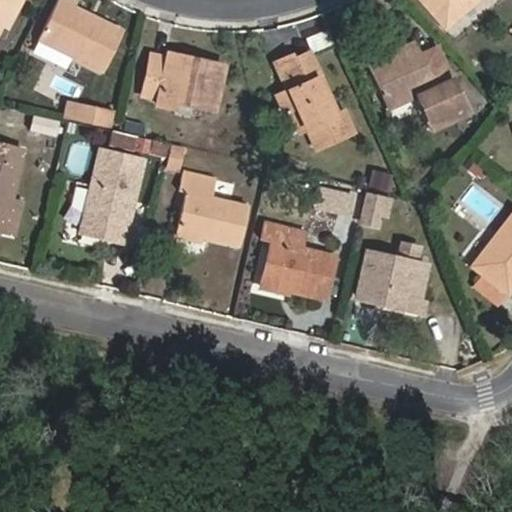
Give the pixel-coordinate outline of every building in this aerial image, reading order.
[(0,0),(0,33),(16,0),(0,0)] [(71,0),(58,0),(38,40),(103,73),(124,30),(75,6),(77,3),(71,0)] [(421,0),(445,27),(477,0),(421,0)] [(438,47),(419,55),(413,43),(369,62),(389,108),(417,95),(427,121),(444,114),(448,123),(468,115),(438,47)] [(275,62),(288,90),(276,96),(284,112),(294,108),(316,149),(354,132),(344,111),(338,114),(307,47),(275,62)] [(141,103),(175,110),(176,103),(216,111),(225,65),(168,53),(167,57),(151,54),(141,103)] [(64,119),(114,127),(117,108),(67,100),(64,119)] [(56,137),(59,119),(32,115),(29,132),(56,137)] [(149,166),(164,169),(170,141),(156,137),(149,166)] [(184,144),(170,141),(164,169),(180,172),(184,144)] [(0,230),(5,232),(22,150),(0,144),(0,230)] [(129,225),(143,161),(100,152),(82,232),(136,245),(140,228),(129,225)] [(393,172),(375,168),(372,183),(390,187),(393,172)] [(215,179),(183,172),(179,190),(185,192),(177,231),(238,245),(247,206),(211,198),(215,179)] [(361,224),(385,229),(392,196),(368,191),(361,224)] [(511,214),(472,266),(484,275),(495,284),(506,292),(508,294),(511,289),(511,214)] [(272,239),(262,284),(325,300),(335,257),(301,248),(304,233),(265,224),(262,237),(272,239)] [(356,297),(415,312),(426,265),(412,261),(416,245),(401,242),(397,257),(367,250),(356,297)] [(497,303),(506,292),(495,284),(484,275),(475,286),(497,303)]
